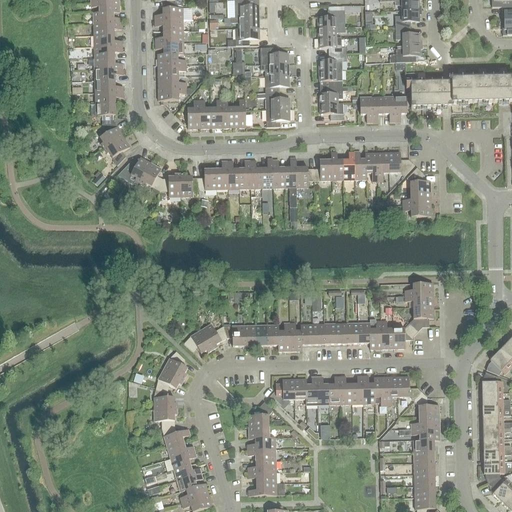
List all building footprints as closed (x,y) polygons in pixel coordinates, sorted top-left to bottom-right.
[(167,2),(167,3),(167,8),(182,8),(182,0),(157,0),(158,2),(167,2)] [(402,12),(421,12),(421,8),(419,8),(419,1),(410,1),(409,0),(394,0),(395,7),(401,7),(402,12)] [(491,2),(492,7),(492,9),(502,9),(502,8),(511,7),(511,0),(493,0),(493,2),(491,2)] [(258,8),(248,8),(248,2),(234,3),(235,19),(259,19),(258,8)] [(99,9),(99,14),(113,14),(113,15),(119,14),(119,3),(91,3),(91,9),(99,9)] [(511,7),(502,8),(502,9),(502,13),(502,14),(504,14),(504,23),(511,22),(511,7)] [(154,17),(154,22),(183,22),(183,10),(162,10),(162,17),(154,17)] [(344,12),(340,12),(328,13),(328,19),(318,19),(318,30),(336,29),(336,24),(345,24),(344,12)] [(421,16),(421,12),(402,12),(402,18),(395,18),(395,30),(410,30),(410,24),(419,23),(419,16),(421,16)] [(93,14),(93,26),(122,26),(121,20),(113,20),(113,15),(113,14),(99,14),(93,14)] [(239,25),(239,31),(259,30),(259,19),(235,19),(231,19),(231,25),(239,25)] [(163,28),(163,34),(183,33),(183,22),(154,22),(155,28),(163,28)] [(502,31),(502,36),(502,37),(511,37),(511,22),(504,23),(504,31),(502,31)] [(93,26),(93,38),(114,37),(114,31),(122,31),(122,26),(93,26)] [(336,35),(345,34),(345,29),(336,29),(318,30),(318,40),(336,39),(336,35)] [(239,31),(235,31),(235,42),(236,48),(249,47),(249,46),(249,43),(249,41),(259,41),(259,30),(239,31)] [(402,41),(402,47),(422,47),(422,43),(420,43),(419,36),(411,36),(410,30),(395,30),(395,42),(402,41)] [(155,40),(155,45),(183,45),(183,33),(163,34),(163,40),(155,40)] [(93,38),(94,49),(122,48),(122,43),(114,43),(114,37),(93,38)] [(328,56),(346,56),(346,49),(341,49),(341,39),(336,39),(318,40),(318,50),(328,50),(328,56)] [(163,51),(163,56),(163,57),(178,56),(178,57),(184,57),(183,45),(155,45),(155,51),(163,51)] [(405,64),(411,64),(411,58),(420,58),(420,51),(422,51),(422,47),(402,47),(403,52),(396,53),(396,56),(396,64),(405,64)] [(94,49),(94,60),(114,60),(114,54),(122,54),(122,48),(94,49)] [(278,56),(278,50),(264,50),(264,61),(268,61),(268,67),(288,66),(288,55),(278,56)] [(157,56),(157,68),(186,67),(186,62),(178,62),(178,57),(178,56),(163,57),(163,56),(157,56)] [(346,56),(328,56),(329,62),(319,62),(319,73),(342,72),(342,63),(346,63),(346,56)] [(94,60),(94,72),(123,71),(122,65),(114,66),(114,60),(94,60)] [(244,64),(233,64),(233,76),(244,76),(244,64)] [(289,77),(288,66),(268,67),(260,67),(261,72),(265,72),(265,78),(289,77)] [(157,68),(158,79),(178,79),(178,73),(186,73),(186,67),(157,68)] [(94,72),(94,83),(115,83),(115,77),(123,77),(123,71),(94,72)] [(329,89),(342,89),(342,72),(319,73),(319,83),(329,83),(329,89)] [(289,77),(265,78),(265,95),(279,95),(279,89),(289,89),(289,77)] [(158,79),(158,91),(186,90),(186,85),(178,85),(178,79),(158,79)] [(409,81),(406,81),(406,90),(410,90),(411,109),(417,109),(422,109),(427,109),(437,108),(442,108),(447,108),(453,108),(453,105),(457,105),(462,105),(467,105),(478,105),(483,104),(488,104),(498,104),(503,104),(508,104),(511,103),(511,79),(451,81),(451,83),(446,83),(442,84),(409,84),(409,82),(409,81)] [(94,83),(95,94),(123,94),(123,88),(115,88),(115,83),(94,83)] [(347,89),(342,89),(329,89),(329,95),(319,95),(320,106),(338,105),(338,101),(343,101),(342,93),(347,93),(347,89)] [(186,90),(158,91),(158,103),(179,102),(178,96),(187,96),(186,90)] [(95,94),(95,106),(115,105),(115,100),(123,99),(123,94),(95,94)] [(265,95),(266,112),(289,111),(289,100),(279,101),(279,95),(265,95)] [(394,98),(383,99),(383,116),(389,116),(389,124),(395,124),(394,98)] [(406,98),(394,98),(395,124),(400,124),(400,116),(407,115),(406,98)] [(366,124),(372,124),(372,99),(360,99),(360,117),(366,116),(366,124)] [(383,99),(372,99),(372,124),(378,124),(378,116),(383,116),(383,99)] [(233,109),(234,130),(246,129),(245,101),(239,101),(239,109),(233,109)] [(188,131),(199,131),(199,102),(193,102),(194,110),(187,111),(188,131)] [(204,102),(199,102),(199,131),(211,130),(210,110),(205,110),(204,102)] [(216,110),(210,110),(211,130),(222,130),(222,102),(216,102),(216,110)] [(227,102),(222,102),(222,130),(234,130),(233,109),(227,110),(227,102)] [(102,127),(114,123),(114,117),(116,117),(115,105),(95,106),(95,118),(102,118),(102,127)] [(320,106),(320,116),(330,116),(330,122),(343,122),(343,105),(338,105),(320,106)] [(266,112),(266,129),(280,129),(280,123),(290,123),(289,111),(266,112)] [(123,139),(114,123),(102,127),(107,135),(100,139),(103,145),(101,146),(104,151),(123,139)] [(117,168),(126,159),(122,153),(129,149),(123,139),(104,151),(106,155),(109,154),(117,168)] [(355,182),(354,153),(348,154),(349,162),(343,162),(343,182),(355,182)] [(366,182),(366,175),(366,176),(366,161),(365,161),(360,161),(360,153),(354,153),(355,182),(366,182)] [(343,182),(343,162),(337,162),(337,154),(331,154),(331,162),(332,182),(343,182)] [(377,183),(383,183),(383,175),(389,175),(388,154),(377,155),(377,183)] [(414,167),(409,162),(400,162),(400,154),(388,154),(389,175),(400,175),(404,178),(414,167)] [(366,175),(372,175),(372,183),(377,183),(377,155),(365,155),(365,161),(366,161),(366,176),(366,175)] [(140,159),(136,166),(131,163),(122,172),(136,180),(135,182),(140,185),(151,165),(140,159)] [(285,190),(289,190),(289,210),(296,209),(296,190),(296,169),(296,161),(290,161),(290,169),(284,170),(285,190)] [(250,191),(250,162),(244,163),(244,171),(239,171),(239,191),(250,191)] [(262,191),(261,170),(256,170),(255,162),(250,162),(250,191),(262,191)] [(273,190),(273,162),(267,162),(267,170),(261,170),(262,191),(273,190)] [(285,190),(284,170),(278,170),(278,162),(273,162),(273,190),(285,190)] [(320,162),(320,171),(314,171),(314,183),(332,182),(331,162),(320,162)] [(228,191),(227,163),(221,163),(222,171),(216,171),(216,192),(228,191)] [(239,191),(239,171),(233,171),(233,163),(227,163),(228,191),(239,191)] [(162,181),(157,178),(161,171),(151,165),(140,185),(145,188),(146,185),(160,193),(162,181)] [(307,169),(296,169),(296,190),(308,190),(308,183),(314,183),(314,171),(308,171),(307,169)] [(430,183),(422,183),(422,175),(417,169),(406,180),(410,184),(410,196),(430,195),(430,183)] [(204,172),(204,180),(198,180),(198,192),(216,192),(216,171),(204,172)] [(105,179),(101,175),(92,184),(97,188),(105,179)] [(168,181),(162,181),(160,193),(169,193),(169,199),(181,199),(180,176),(174,176),(174,179),(168,179),(168,181)] [(198,192),(198,180),(192,180),(192,178),(186,178),(186,176),(180,176),(181,199),(192,199),(192,192),(198,192)] [(106,199),(111,193),(106,189),(101,195),(106,199)] [(402,202),(402,207),(431,206),(430,195),(410,196),(410,202),(402,202)] [(431,218),(431,206),(402,207),(402,213),(410,213),(411,219),(431,218)] [(368,210),(368,218),(377,218),(377,210),(368,210)] [(404,292),(405,298),(433,297),(433,285),(412,286),(413,292),(404,292)] [(298,294),(289,294),(290,302),(298,302),(298,294)] [(243,295),(234,295),(234,303),(234,305),(243,305),(243,304),(243,299),(243,295)] [(433,297),(405,298),(405,303),(413,303),(413,309),(433,309),(433,297)] [(320,310),(320,298),(312,298),(313,310),(320,310)] [(425,329),(425,321),(433,320),(433,309),(413,309),(413,321),(409,326),(417,334),(422,329),(425,329)] [(370,345),(370,348),(370,351),(381,351),(381,323),(376,323),(376,321),(369,322),(370,325),(370,331),(370,345)] [(393,351),(392,330),(387,331),(386,322),(381,323),(381,351),(393,351)] [(290,353),(289,325),(284,325),(284,333),(279,333),(278,333),(278,347),(278,353),(290,353)] [(289,325),(290,353),(302,353),(302,347),(301,347),(301,333),(295,333),(295,325),(289,325)] [(347,346),(347,325),(335,326),(336,346),(347,346)] [(358,345),(358,325),(347,325),(347,346),(358,345)] [(370,331),(370,325),(358,325),(358,345),(370,345),(370,331)] [(216,346),(223,342),(226,340),(223,328),(215,333),(211,326),(200,332),(212,352),(217,349),(216,346)] [(313,346),(312,326),(301,326),(301,333),(301,347),(302,347),(313,346)] [(324,346),(324,326),(312,326),(313,346),(324,346)] [(336,346),(335,326),(324,326),(324,346),(336,346)] [(393,351),(405,350),(405,342),(413,342),(413,338),(417,334),(409,326),(404,330),(392,330),(393,351)] [(256,348),(255,327),(244,328),(244,348),(256,348)] [(267,347),(267,327),(255,327),(256,348),(267,347)] [(267,327),(267,347),(278,347),(278,333),(279,333),(278,327),(267,327)] [(223,328),(226,340),(232,340),(232,348),(244,348),(244,328),(223,328)] [(192,353),(194,352),(197,349),(201,356),(206,352),(208,355),(212,352),(200,332),(190,338),(184,345),(192,353)] [(511,350),(506,345),(498,353),(511,366),(511,350)] [(180,366),(185,361),(176,353),(169,360),(164,371),(184,382),(187,377),(184,375),(187,370),(180,366)] [(491,363),(488,366),(486,372),(499,377),(500,375),(501,373),(505,376),(511,368),(511,366),(498,353),(490,362),(491,363)] [(169,387),(176,391),(179,385),(181,387),(184,382),(164,371),(158,381),(155,390),(167,393),(169,387)] [(498,379),(485,374),(483,380),(483,384),(481,384),(482,396),(502,395),(502,383),(498,383),(497,381),(498,379)] [(362,378),(363,406),(375,406),(375,405),(375,400),(374,400),(374,385),(368,385),(368,377),(362,378)] [(329,407),(328,386),(323,387),(322,378),(317,379),(317,407),(329,407)] [(340,407),(340,378),(334,378),(334,386),(328,386),(329,407),(340,407)] [(352,406),(351,386),(345,386),(345,378),(340,378),(340,407),(352,406)] [(363,406),(362,378),(357,378),(357,386),(351,386),(352,406),(363,406)] [(409,378),(397,379),(397,399),(409,399),(414,403),(422,395),(417,390),(409,390),(409,378)] [(317,407),(317,379),(311,379),(311,387),(306,387),(306,401),(306,407),(317,407)] [(386,407),(385,379),(374,379),(374,385),(374,400),(375,400),(375,405),(380,405),(381,407),(386,407)] [(397,399),(397,379),(385,379),(386,407),(392,407),(392,399),(397,399)] [(274,393),(270,398),(278,406),(283,402),(295,401),(294,381),(282,381),(282,385),(276,385),(276,393),(274,393)] [(294,381),(295,401),(306,401),(306,387),(306,381),(294,381)] [(153,399),(153,411),(177,411),(177,405),(174,405),(174,399),(166,399),(167,393),(155,390),(153,399)] [(422,395),(414,403),(419,408),(419,420),(439,419),(439,407),(427,408),(427,399),(422,395)] [(502,395),(482,396),(482,407),(510,406),(510,401),(503,402),(502,395)] [(260,409),(260,417),(248,417),(248,429),(269,429),(268,417),(273,412),(264,404),(260,409)] [(510,406),(482,407),(482,418),(503,418),(510,418),(510,411),(510,406)] [(161,423),(161,431),(174,429),(174,416),(177,416),(177,411),(153,411),(154,423),(161,423)] [(503,418),(482,418),(482,430),(510,429),(511,429),(511,424),(503,424),(503,418)] [(439,419),(419,420),(419,425),(411,425),(411,431),(439,431),(439,419)] [(188,431),(185,432),(176,434),(174,429),(161,431),(167,450),(183,445),(182,439),(190,437),(188,431)] [(249,441),(255,441),(255,440),(269,440),(269,429),(248,429),(249,441)] [(510,429),(482,430),(483,441),(503,441),(503,434),(510,434),(510,429)] [(433,442),(438,442),(440,442),(439,431),(411,431),(411,437),(419,437),(419,442),(433,442)] [(247,446),(247,452),(275,451),(275,440),(269,440),(255,440),(255,441),(255,446),(247,446)] [(503,441),(483,441),(483,452),(511,452),(511,447),(503,447),(503,441)] [(419,442),(413,442),(413,454),(434,454),(433,442),(419,442)] [(167,450),(170,461),(194,453),(193,448),(185,450),(183,445),(167,450)] [(255,457),(255,463),(276,463),(275,451),(247,452),(247,458),(255,457)] [(511,452),(483,452),(483,464),(504,463),(504,457),(511,457),(511,452)] [(170,461),(173,471),(190,466),(188,461),(196,459),(194,453),(170,461)] [(434,454),(413,454),(414,465),(434,465),(434,454)] [(247,469),(247,475),(276,474),(276,463),(255,463),(255,469),(247,469)] [(485,476),(485,479),(488,485),(500,480),(499,478),(499,475),(504,475),(504,463),(483,464),(483,475),(485,476)] [(434,465),(414,465),(414,477),(434,476),(434,465)] [(173,471),(176,482),(201,475),(199,470),(192,472),(190,466),(173,471)] [(256,480),(256,486),(276,485),(276,474),(247,475),(248,480),(256,480)] [(180,494),(185,492),(196,488),(195,483),(202,481),(201,475),(176,482),(180,494)] [(434,476),(414,477),(414,488),(434,488),(434,476)] [(500,480),(488,485),(490,491),(493,494),(492,495),(500,503),(511,491),(511,485),(506,480),(506,478),(500,480)] [(179,499),(181,505),(208,497),(205,485),(196,488),(185,492),(187,497),(179,499)] [(276,485),(256,486),(256,492),(248,492),(248,498),(276,497),(276,485)] [(158,488),(147,492),(149,498),(160,494),(158,488)] [(434,488),(414,488),(414,500),(435,499),(434,488)] [(511,491),(500,503),(509,511),(511,507),(511,491)] [(190,508),(191,511),(198,511),(212,508),(208,497),(181,505),(182,510),(190,508)] [(435,499),(414,500),(415,511),(416,511),(428,511),(435,511),(435,499)]
